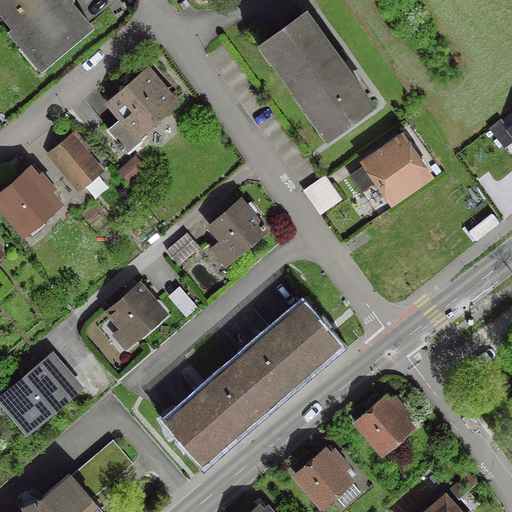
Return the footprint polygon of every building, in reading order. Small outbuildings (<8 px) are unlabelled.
[(0,0),(0,13),(43,65),(89,27),(65,0),(0,0)] [(302,13),(261,42),(328,136),(369,107),(302,13)] [(173,103),(145,70),(107,102),(120,118),(106,129),(127,154),(141,142),(136,136),(173,103)] [(84,143),(74,131),(51,150),(81,187),(97,174),(76,149),(84,143)] [(399,140),(366,162),(391,198),(423,175),(414,162),(420,158),(412,147),(407,151),(399,140)] [(126,181),(137,171),(129,162),(118,172),(126,181)] [(51,188),(39,174),(34,178),(27,170),(0,192),(0,205),(22,232),(25,229),(30,235),(43,224),(39,218),(56,204),(46,192),(51,188)] [(248,202),(243,207),(237,200),(208,225),(221,240),(211,248),(224,263),(233,255),(234,256),(263,231),(249,214),(254,209),(248,202)] [(185,234),(165,251),(175,264),(196,246),(185,234)] [(135,298),(129,291),(106,310),(132,340),(162,314),(142,291),(135,298)] [(274,408),(345,346),(302,297),(231,359),(274,408)] [(126,359),(106,335),(95,345),(116,369),(126,359)] [(75,387),(49,357),(0,398),(0,399),(26,430),(75,387)] [(161,420),(204,469),(274,408),(231,359),(161,420)] [(407,413),(393,396),(387,401),(383,397),(355,422),(381,451),(409,427),(401,418),(407,413)] [(326,454),(323,450),(294,474),(320,504),(348,480),(340,470),(346,465),(332,448),(326,454)] [(450,489),(469,510),(476,505),(464,490),(473,482),(466,474),(450,489)] [(26,511),(24,511),(98,511),(99,511),(68,475),(37,501),(35,499),(23,506),(26,511)] [(457,511),(443,496),(424,511),(457,511)]
